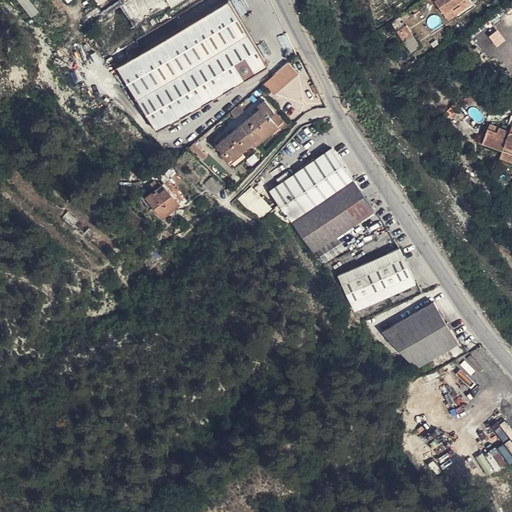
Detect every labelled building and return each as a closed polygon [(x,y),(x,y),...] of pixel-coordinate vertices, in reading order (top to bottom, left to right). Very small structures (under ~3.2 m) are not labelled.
[(37,11),(27,0),(18,0),(32,16),(37,11)] [(162,0),(171,12),(71,71),(101,97),(107,101),(124,116),(173,153),(213,121),(287,58),(259,0),(162,0)] [(435,0),(448,19),(464,8),(460,2),(462,0),(435,0)] [(407,26),(399,32),(405,40),(413,34),(407,26)] [(298,73),(288,62),(263,83),(274,95),(298,73)] [(270,117),(275,112),(265,101),(258,106),(260,109),(220,142),(217,145),(223,152),(225,154),(227,152),(233,158),(237,155),(254,140),(257,144),(278,126),(270,117)] [(244,110),(239,104),(230,112),(235,117),(244,110)] [(283,122),(275,112),(270,117),(278,126),(283,122)] [(504,150),(503,152),(511,155),(511,127),(511,132),(499,127),(498,132),(489,129),(484,142),(504,150)] [(193,144),(189,148),(195,153),(198,148),(193,144)] [(198,148),(195,153),(204,161),(207,157),(198,148)] [(292,222),(353,178),(331,148),(300,170),(296,173),(270,191),(292,222)] [(228,163),(233,158),(227,152),(225,154),(223,152),(220,154),(228,163)] [(511,161),(511,155),(503,152),(501,158),(511,161)] [(222,188),(212,178),(204,186),(215,195),(222,188)] [(375,210),(353,178),(292,222),(314,253),(375,210)] [(160,193),(165,187),(162,184),(157,189),(157,190),(160,193)] [(179,203),(165,187),(160,193),(157,190),(157,189),(155,186),(150,190),(153,193),(147,199),(164,217),(179,203)] [(261,198),(253,189),(240,201),(252,213),(264,222),(273,212),(259,198),(261,198)] [(78,221),(67,213),(63,218),(73,228),(78,221)] [(105,223),(100,219),(96,225),(101,229),(105,223)] [(267,235),(258,246),(266,252),(275,242),(267,235)] [(339,277),(355,311),(416,282),(399,248),(339,277)] [(459,341),(434,302),(383,333),(416,368),(459,341)] [(497,511),(493,503),(487,506),(489,511),(497,511)]
